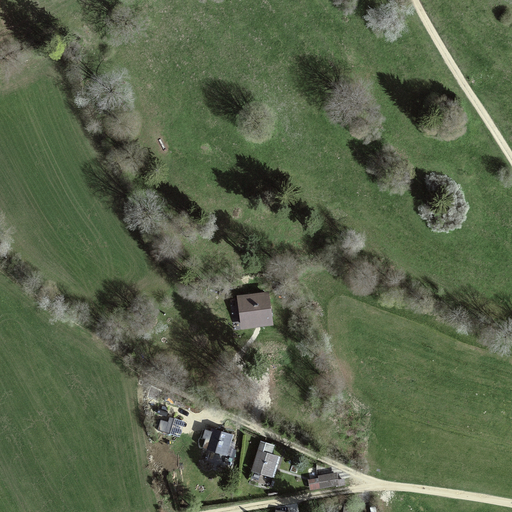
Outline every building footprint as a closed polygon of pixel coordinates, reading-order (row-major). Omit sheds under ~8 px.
[(264,296),(239,300),(242,322),(257,320),(258,326),(268,325),(264,296)] [(232,436),(214,430),(207,449),(225,455),(232,436)] [(273,446),(263,442),(253,470),(270,476),(277,457),(270,454),(273,446)] [(311,481),(312,488),(337,484),(335,474),(321,476),(321,479),(311,481)] [(343,501),(340,511),(354,511),(356,504),(343,501)]
